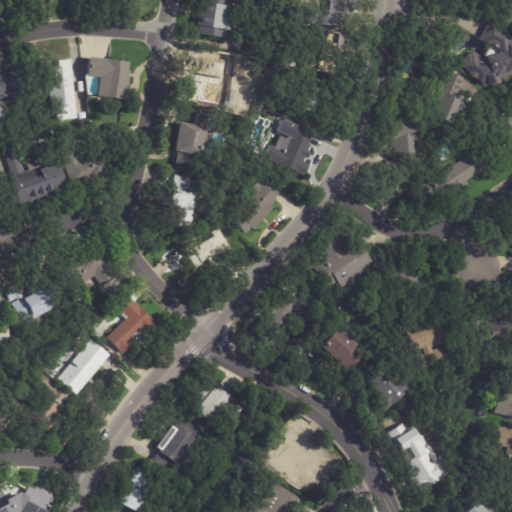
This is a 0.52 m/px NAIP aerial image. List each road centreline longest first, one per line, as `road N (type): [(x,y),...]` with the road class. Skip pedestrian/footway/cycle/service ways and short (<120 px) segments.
road 1 (tertiary): [(70,511),(83,474),(122,421),(332,189),(366,106),(386,0)]
road 2 (residential): [(206,329),(134,260),(125,239),(123,212),(167,0)]
road 3 (residential): [(370,467),(322,413),(206,329)]
road 4 (residential): [(332,189),(378,223),(422,235),(456,225),(511,186)]
road 5 (residential): [(161,34),(107,27),(0,39)]
road 6 (residential): [(123,212),(0,249)]
